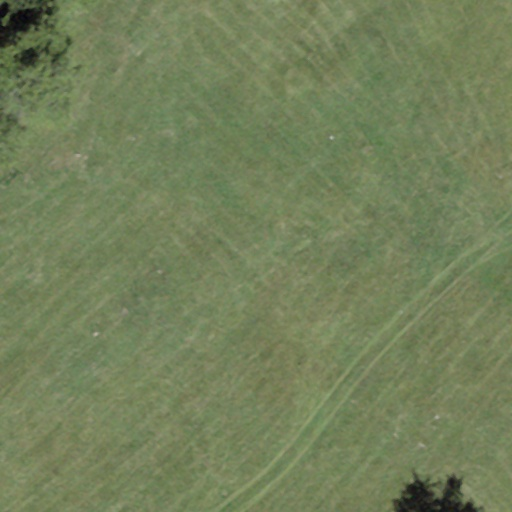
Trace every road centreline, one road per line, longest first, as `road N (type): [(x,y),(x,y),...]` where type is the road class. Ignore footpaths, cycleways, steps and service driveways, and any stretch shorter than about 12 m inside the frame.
road 1 (track): [(26,511),(57,448),(173,379),(179,202),(166,0)]
road 2 (track): [(173,379),(421,100),(511,18)]
